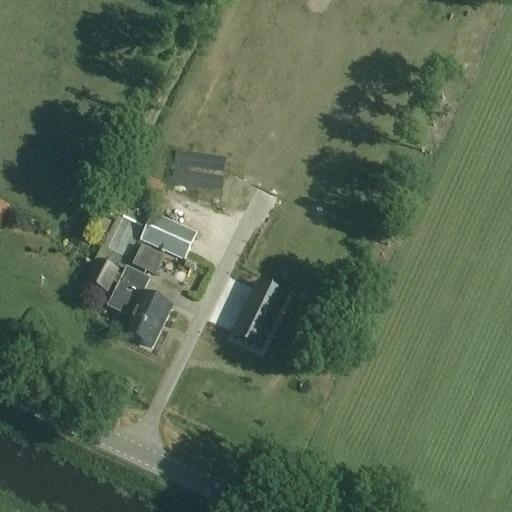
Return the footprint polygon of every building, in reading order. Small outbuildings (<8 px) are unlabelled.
[(351,0),(349,6),(369,14),(374,0),(351,0)] [(465,41),(475,0),(408,0),(404,17),(420,21),(418,28),(465,41)] [(242,19),(170,203),(224,224),(277,88),(260,81),(278,33),(242,19)] [(0,231),(1,233),(13,211),(0,203),(0,231)] [(186,264),(198,238),(154,217),(142,243),(186,264)] [(109,247),(129,257),(141,233),(120,223),(109,247)] [(155,278),(164,260),(146,251),(138,269),(155,278)] [(147,280),(124,269),(119,279),(112,275),(113,273),(91,263),(82,281),(104,291),(109,281),(116,284),(113,291),(136,303),(129,316),(120,334),(149,349),(169,310),(140,295),(147,280)] [(250,299),(223,352),(251,367),(278,313),(250,299)]
